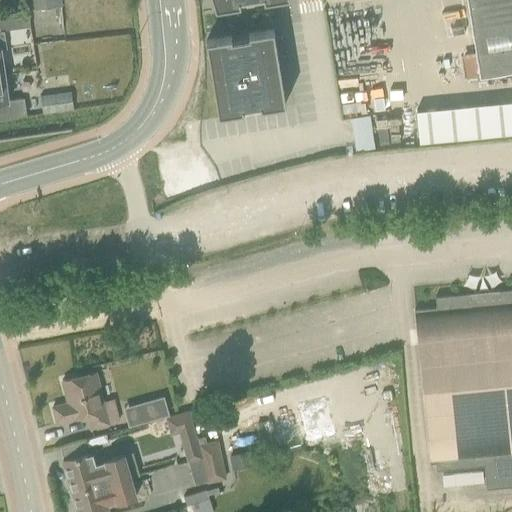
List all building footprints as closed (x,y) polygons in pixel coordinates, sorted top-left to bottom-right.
[(28,0),(30,9),(60,8),(59,0),(28,0)] [(511,0),(466,0),(479,76),(511,70),(511,0)] [(4,32),(30,28),(28,12),(0,16),(0,31),(4,31),(4,32)] [(231,37),(205,41),(218,115),(243,111),(242,108),(259,105),(260,108),(285,104),(273,30),(248,34),(248,37),(231,40),(231,37)] [(23,98),(7,100),(4,75),(0,75),(0,119),(26,116),(23,98)] [(42,114),(73,109),(70,91),(39,96),(42,114)] [(419,143),(511,133),(511,99),(415,109),(419,143)] [(370,115),(351,117),(354,149),(373,147),(370,115)] [(397,143),(397,122),(379,122),(379,143),(397,143)] [(511,289),(435,297),(436,308),(414,310),(418,351),(429,463),(435,463),(436,471),(483,466),(485,489),(511,486),(511,289)] [(176,359),(183,374),(197,367),(190,352),(176,359)] [(115,408),(105,411),(96,372),(61,380),(67,403),(52,407),(56,424),(88,416),(91,428),(118,421),(115,408)] [(163,398),(145,403),(149,419),(168,414),(163,398)] [(323,399),(295,407),(306,446),(334,438),(323,399)] [(188,412),(166,418),(170,435),(179,432),(187,461),(201,458),(193,427),(188,412)] [(218,440),(199,443),(202,457),(206,481),(206,483),(226,479),(218,440)] [(63,460),(62,461),(67,477),(65,480),(68,489),(71,491),(72,493),(100,485),(101,486),(120,481),(130,478),(138,476),(131,452),(123,455),(104,460),(105,461),(99,463),(95,451),(87,453),(63,460)] [(201,458),(187,461),(194,484),(206,481),(202,457),(201,458)] [(100,485),(72,493),(77,511),(108,511),(106,505),(135,497),(134,491),(130,478),(120,481),(101,486),(100,485)]
